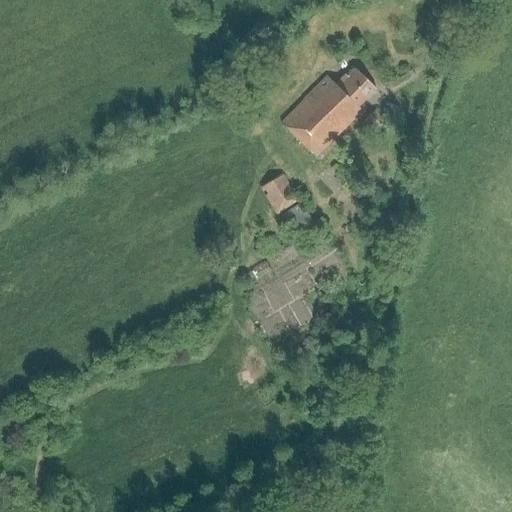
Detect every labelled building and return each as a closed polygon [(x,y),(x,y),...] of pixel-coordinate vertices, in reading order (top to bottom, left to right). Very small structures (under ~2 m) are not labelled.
[(281,123),(315,158),(361,112),(357,107),(375,89),(355,69),(347,76),(345,75),(335,85),(327,78),(281,123)] [(384,121),(374,111),(364,120),(374,130),(384,121)] [(267,194),(264,196),(276,216),(298,202),(282,174),(259,188),(262,192),(265,190),(267,194)] [(297,239),(314,227),(300,203),(283,216),(297,239)] [(291,252),(275,255),(277,267),(293,264),(291,252)]
